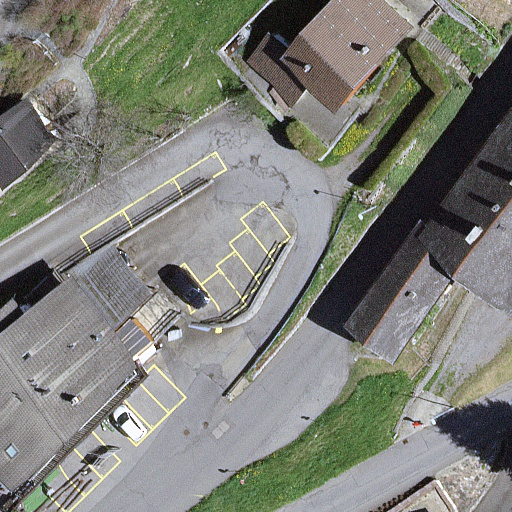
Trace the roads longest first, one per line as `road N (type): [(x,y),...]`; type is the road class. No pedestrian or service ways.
road 1 (tertiary): [(511,73),(255,402),(133,511)]
road 2 (tertiary): [(320,511),(511,407)]
